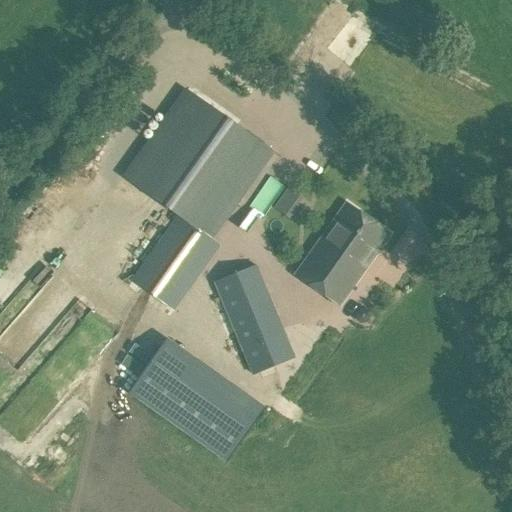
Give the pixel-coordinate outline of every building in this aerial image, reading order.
[(343,26),(323,40),(336,57),(355,43),(343,26)] [(233,104),(248,85),(200,48),(185,67),(233,104)] [(272,151),(186,90),(123,179),(210,238),(272,151)] [(388,234),(347,204),(296,276),(337,305),(388,234)] [(177,218),(131,282),(172,311),(219,245),(210,238),(177,218)] [(214,282),(217,289),(242,352),(285,335),(256,265),(214,282)] [(8,316),(0,328),(0,344),(15,354),(31,331),(8,316)] [(160,347),(128,392),(225,462),(258,416),(160,347)]
